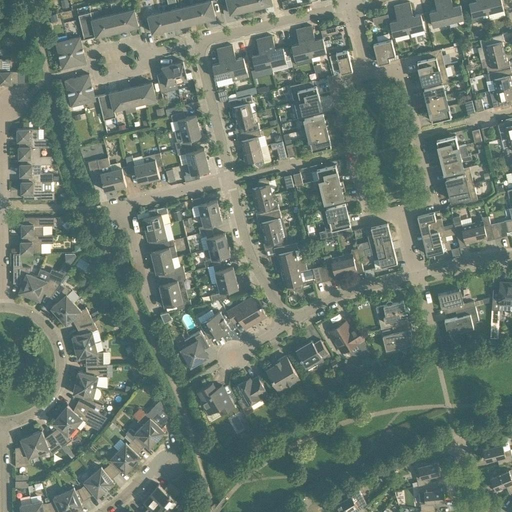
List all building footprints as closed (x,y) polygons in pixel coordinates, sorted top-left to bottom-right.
[(241,12),(237,0),(226,0),(230,14),(241,12)] [(249,0),(237,0),(241,12),(251,9),(249,0)] [(260,0),(249,0),(251,9),(262,6),(260,0)] [(433,26),(448,23),(442,0),(434,0),(437,10),(429,12),(433,26)] [(442,0),(448,23),(464,19),(460,5),(453,7),(451,0),(442,0)] [(488,13),(484,0),(476,0),(477,1),(469,3),(471,11),(469,11),(471,23),(489,18),(488,13)] [(484,0),(488,13),(503,9),(501,0),(484,0)] [(211,1),(201,3),(205,20),(216,18),(211,1)] [(402,4),(409,32),(424,28),(421,14),(413,16),(410,2),(402,4)] [(205,20),(201,3),(190,6),(194,23),(205,20)] [(409,32),(402,4),(394,6),(397,20),(390,22),(393,36),(409,32)] [(184,25),(194,23),(190,6),(180,8),(184,25)] [(173,28),(183,25),(184,25),(180,8),(169,11),(173,28)] [(134,9),(123,12),(128,29),(138,26),(134,9)] [(163,30),(173,28),(169,11),(158,13),(163,30)] [(84,39),(95,37),(89,12),(78,15),(84,39)] [(91,12),(89,12),(95,37),(106,34),(102,17),(92,19),(91,12)] [(117,31),(127,29),(128,29),(123,12),(113,14),(117,31)] [(163,30),(158,13),(148,16),(152,33),(163,30)] [(106,34),(107,34),(117,31),(113,14),(102,17),(106,34)] [(388,14),(373,18),(374,24),(389,20),(388,14)] [(312,26),(304,28),(311,56),(326,52),(323,38),(315,40),(312,26)] [(338,33),(336,27),(321,30),(323,37),(338,33)] [(295,60),(311,56),(304,28),(296,30),(299,44),(292,46),(295,60)] [(485,46),(487,56),(504,52),(502,42),(504,41),(502,34),(499,35),(494,36),(479,40),(481,47),(485,46)] [(287,62),(285,56),(289,55),(287,47),(283,48),(275,50),(272,36),(264,38),(271,66),(272,72),(282,69),(280,63),(287,62)] [(80,37),(68,40),(74,65),(86,62),(83,51),(80,37)] [(255,69),(271,66),(264,38),(256,40),(260,54),(252,56),(255,69)] [(396,55),(392,39),(374,44),(378,60),(379,60),(380,64),(390,61),(389,57),(396,55)] [(63,68),(74,65),(68,40),(56,42),(63,68)] [(225,47),(232,75),(233,81),(248,77),(243,58),(236,59),(232,45),(225,47)] [(233,81),(232,75),(225,47),(217,49),(220,63),(212,65),(216,79),(231,75),(233,81)] [(420,72),(445,66),(441,49),(440,49),(435,51),(428,52),(430,58),(417,61),(420,72)] [(352,67),(348,50),(336,53),(338,62),(332,64),(333,71),(340,69),(341,73),(351,71),(350,67),(352,67)] [(504,52),(487,56),(490,66),(486,67),(488,74),(511,68),(509,61),(507,62),(504,52)] [(0,58),(0,82),(19,83),(18,71),(3,71),(3,58),(0,58)] [(172,64),(177,83),(188,80),(183,62),(172,64)] [(177,83),(172,64),(161,67),(164,77),(158,79),(161,93),(178,89),(176,83),(177,83)] [(317,79),(323,78),(324,78),(321,64),(314,66),(317,79)] [(435,80),(436,85),(436,86),(443,84),(449,83),(445,66),(420,72),(423,83),(435,80)] [(511,74),(511,73),(511,68),(488,74),(489,81),(493,80),(495,90),(511,85),(511,83),(510,75),(511,74)] [(92,88),(89,74),(77,77),(84,103),(95,100),(92,88)] [(72,106),(84,103),(77,77),(65,80),(72,106)] [(290,86),(294,103),(319,97),(316,86),(310,87),(309,81),(290,86)] [(141,85),(145,102),(156,100),(152,82),(141,85)] [(436,86),(436,85),(424,89),(427,100),(445,95),(443,84),(436,86)] [(135,105),(145,102),(141,85),(130,88),(135,105)] [(493,107),(499,106),(503,108),(509,107),(511,103),(509,98),(511,97),(511,85),(495,90),(490,91),(493,107)] [(124,108),(135,105),(130,88),(120,90),(124,108)] [(114,110),(124,108),(120,90),(109,93),(115,117),(116,117),(114,110)] [(226,91),(218,93),(220,102),(228,100),(226,91)] [(104,120),(115,117),(109,93),(98,96),(104,120)] [(235,117),(252,113),(250,103),(253,102),(251,95),(228,101),(230,108),(232,107),(235,117)] [(445,95),(427,100),(429,111),(448,106),(445,95)] [(319,97),(294,103),(298,120),(304,118),(311,116),(309,111),(322,108),(319,97)] [(477,111),(484,110),(481,98),(474,100),(477,111)] [(465,102),(468,114),(475,112),(472,100),(465,102)] [(169,108),(171,114),(184,111),(182,105),(169,108)] [(448,106),(429,111),(432,122),(451,117),(448,106)] [(196,115),(185,117),(184,111),(171,114),(172,121),(178,119),(180,130),(199,126),(196,115)] [(252,113),(235,117),(237,127),(235,128),(237,135),(260,129),(258,122),(255,123),(252,113)] [(323,113),(311,116),(304,118),(307,129),(326,124),(323,113)] [(310,140),(328,135),(326,124),(307,129),(310,140)] [(176,149),(191,145),(190,139),(201,136),(199,126),(180,130),(174,131),(177,142),(175,142),(176,149)] [(491,139),(488,127),(481,129),(484,140),(491,139)] [(40,147),(50,147),(50,139),(39,139),(39,129),(18,129),(18,141),(20,141),(20,147),(40,147)] [(241,141),(243,151),(261,147),(258,136),(261,136),(260,129),(237,135),(238,142),(241,141)] [(475,143),(482,141),(479,129),(472,131),(475,143)] [(328,135),(310,140),(312,151),(331,146),(328,135)] [(437,140),(439,151),(458,147),(455,136),(437,140)] [(280,160),(287,158),(282,141),(271,144),(272,150),(277,149),(280,160)] [(291,144),(286,145),(289,157),(296,155),(293,144),(291,144)] [(186,153),(189,163),(207,159),(204,148),(193,151),(191,145),(176,149),(178,155),(186,153)] [(21,158),(21,164),(41,164),(52,164),(51,156),(40,156),(40,147),(20,147),(19,147),(19,158),(21,158)] [(262,167),(264,163),(261,147),(243,151),(246,162),(251,161),(253,166),(256,168),(262,167)] [(442,162),(461,157),(458,147),(439,151),(442,162)] [(144,162),(149,181),(160,178),(157,166),(163,165),(160,153),(154,154),(154,153),(143,156),(144,162)] [(138,183),(149,181),(144,162),(134,165),(132,155),(126,157),(130,173),(136,172),(138,183)] [(105,191),(116,189),(111,170),(108,157),(88,162),(90,170),(93,169),(96,182),(102,180),(105,191)] [(111,170),(116,189),(127,186),(124,175),(130,173),(126,157),(125,157),(127,166),(111,170)] [(442,162),(444,173),(445,173),(457,170),(464,168),(463,168),(461,157),(442,162)] [(184,176),(186,182),(200,178),(198,172),(209,170),(207,159),(189,163),(191,174),(184,176)] [(41,173),(41,164),(21,164),(20,164),(20,176),(22,175),(22,181),(22,182),(48,182),(53,182),(53,173),(41,173)] [(317,169),(320,180),(338,176),(336,165),(317,169)] [(457,170),(458,176),(446,179),(449,190),(473,184),(469,167),(463,168),(464,168),(457,170)] [(173,169),(166,171),(169,182),(176,181),(173,169)] [(300,173),(293,174),(296,186),(303,184),(300,173)] [(294,189),(291,175),(284,177),(287,188),(290,188),(290,190),(294,189)] [(338,176),(320,180),(322,191),(341,187),(338,176)] [(255,199),(272,195),(269,180),(265,178),(259,180),(257,183),(258,187),(252,188),(255,199)] [(48,191),(48,182),(22,182),(22,181),(22,193),(24,193),(24,199),(54,199),(54,191),(48,191)] [(464,198),(465,204),(478,201),(473,184),(449,190),(451,201),(464,198)] [(331,201),(344,198),(341,187),(322,191),(325,202),(331,201)] [(278,204),(274,205),(272,195),(255,199),(257,209),(255,210),(257,216),(280,211),(278,204)] [(199,205),(201,215),(219,211),(217,200),(206,203),(204,197),(192,200),(193,206),(199,205)] [(323,220),(348,214),(345,203),(333,206),(331,201),(325,202),(319,203),(323,220)] [(187,208),(185,202),(179,203),(180,210),(187,208)] [(168,213),(166,206),(149,210),(150,216),(143,218),(146,229),(164,224),(162,214),(168,213)] [(205,232),(212,230),(211,224),(222,222),(219,211),(201,215),(204,226),(198,227),(200,233),(205,232)] [(280,211),(257,216),(258,223),(261,223),(263,233),(285,227),(283,219),(281,218),(280,211)] [(436,219),(434,211),(418,215),(422,235),(444,230),(441,218),(436,219)] [(327,237),(340,234),(338,228),(350,225),(348,214),(323,220),(327,237)] [(466,243),(476,241),(472,223),(462,226),(459,215),(453,217),(455,227),(456,233),(460,247),(467,245),(466,243)] [(482,221),(472,223),(476,241),(486,238),(487,240),(494,239),(490,224),(488,216),(481,218),(482,221)] [(43,235),(43,226),(54,226),(54,217),(24,217),(24,224),(22,224),(22,236),(23,236),(23,235),(43,235)] [(511,230),(511,219),(504,221),(497,223),(501,237),(508,235),(507,232),(511,230)] [(368,236),(371,248),(392,243),(388,223),(371,227),(373,235),(368,236)] [(497,223),(490,224),(494,239),(501,237),(497,223)] [(168,241),(164,224),(146,229),(148,240),(159,237),(161,243),(168,241)] [(288,245),(288,244),(286,238),(287,236),(285,227),(263,233),(266,243),(263,243),(265,251),(274,248),(288,245)] [(427,255),(444,251),(442,243),(447,242),(446,236),(456,233),(455,227),(444,230),(422,235),(427,255)] [(214,236),(212,230),(205,232),(209,248),(209,249),(228,244),(225,233),(214,236)] [(23,235),(23,236),(23,241),(21,241),(21,253),(42,253),(42,243),(53,243),(53,235),(43,235),(23,235)] [(161,243),(162,249),(151,251),(154,262),(172,258),(177,256),(175,246),(173,240),(168,241),(161,243)] [(278,254),(280,264),(297,260),(303,259),(301,249),(298,249),(297,242),(288,244),(288,245),(274,248),(275,255),(278,254)] [(373,260),(379,259),(381,267),(397,262),(392,243),(371,248),(373,260)] [(209,249),(209,248),(203,250),(206,261),(204,261),(205,267),(213,265),(220,264),(219,258),(230,255),(228,244),(209,249)] [(451,245),(448,246),(450,256),(460,253),(459,246),(451,248),(451,245)] [(352,253),(342,256),(346,273),(356,271),(357,273),(364,271),(360,257),(359,251),(358,248),(351,250),(352,253)] [(66,254),(66,260),(71,264),(77,257),(75,254),(66,254)] [(346,273),(342,256),(332,258),(331,255),(324,257),(326,265),(330,279),(336,278),(336,276),(346,273)] [(80,257),(77,265),(86,270),(90,262),(80,257)] [(176,274),(184,273),(183,266),(174,268),(172,258),(154,262),(157,273),(168,270),(169,276),(176,274)] [(280,264),(283,276),(300,271),(297,260),(280,264)] [(217,282),(236,278),(233,267),(222,269),(220,264),(213,265),(217,282)] [(323,281),(330,279),(326,265),(319,267),(323,281)] [(31,268),(28,267),(13,266),(13,283),(20,284),(20,282),(23,283),(20,291),(19,291),(19,292),(30,296),(37,277),(29,274),(31,268)] [(300,271),(283,276),(285,286),(291,285),(292,289),(295,291),(302,289),(304,286),(303,282),(315,279),(316,283),(323,281),(319,267),(300,271)] [(37,277),(30,296),(41,300),(40,299),(44,291),(46,292),(45,294),(50,297),(60,283),(66,275),(51,269),(47,281),(37,277)] [(184,273),(176,274),(169,276),(171,282),(159,285),(162,296),(180,291),(178,280),(186,279),(185,272),(184,273)] [(66,275),(60,283),(63,285),(68,277),(66,275)] [(229,297),(227,291),(238,288),(236,278),(217,282),(220,293),(210,295),(212,301),(229,297)] [(59,316),(74,302),(67,294),(70,290),(63,285),(60,283),(50,297),(56,301),(56,299),(59,301),(52,307),(51,307),(59,316)] [(511,284),(500,284),(499,304),(511,304),(511,284)] [(73,289),(69,292),(75,300),(80,297),(73,289)] [(456,311),(475,306),(474,301),(462,304),(462,303),(463,303),(459,289),(438,295),(442,308),(449,306),(451,312),(456,311)] [(180,291),(162,296),(165,306),(176,304),(177,310),(191,306),(190,300),(183,302),(180,291)] [(241,303),(227,312),(233,322),(239,319),(245,329),(251,325),(251,324),(257,320),(258,321),(267,316),(261,307),(263,306),(257,297),(243,306),(241,303)] [(392,326),(403,324),(401,318),(403,317),(407,316),(407,314),(408,314),(409,314),(409,313),(410,312),(410,311),(409,311),(409,310),(408,309),(407,309),(405,309),(403,300),(393,303),(393,302),(392,301),(391,301),(390,300),(389,301),(388,301),(387,302),(386,303),(386,304),(386,305),(376,307),(381,329),(392,326)] [(74,321),(76,327),(92,318),(86,308),(81,310),(74,302),(59,316),(67,325),(67,324),(74,318),(75,320),(74,321)] [(450,333),(474,328),(472,322),(479,321),(475,306),(456,311),(457,317),(444,320),(447,329),(448,328),(450,336),(451,336),(450,333)] [(499,310),(492,309),(490,338),(498,338),(499,310)] [(172,319),(168,312),(160,314),(165,323),(172,319)] [(220,312),(207,319),(200,323),(209,338),(216,334),(217,337),(230,330),(220,312)] [(72,336),(75,347),(95,342),(93,332),(98,329),(94,322),(92,318),(76,327),(79,332),(81,331),(82,334),(73,336),(73,335),(72,336)] [(367,344),(360,333),(356,325),(350,329),(346,321),(329,331),(342,353),(358,343),(361,347),(367,344)] [(403,324),(392,326),(394,332),(389,334),(388,329),(382,331),(386,350),(398,347),(400,347),(401,350),(412,347),(411,342),(412,341),(411,336),(410,336),(409,335),(408,335),(407,332),(413,331),(410,322),(403,324)] [(198,341),(204,337),(200,330),(184,340),(188,346),(182,349),(191,365),(207,356),(204,350),(204,349),(203,349),(198,341)] [(297,351),(306,366),(321,357),(323,359),(329,355),(320,340),(314,343),(313,342),(311,341),(297,349),(297,351)] [(98,352),(95,342),(75,347),(78,358),(79,358),(88,355),(88,358),(86,358),(86,365),(104,364),(103,352),(98,352)] [(267,370),(279,390),(299,378),(286,356),(274,362),(276,365),(267,370)] [(334,369),(339,366),(336,360),(330,363),(334,369)] [(108,364),(104,364),(86,365),(86,371),(88,371),(88,374),(79,372),(79,371),(76,382),(96,387),(98,377),(108,376),(108,364)] [(236,386),(243,396),(237,400),(246,414),(252,411),(253,409),(250,403),(261,397),(260,396),(267,392),(258,377),(251,381),(249,378),(236,386)] [(93,397),(96,387),(76,382),(73,394),(74,394),(74,393),(83,395),(82,398),(80,397),(77,403),(98,413),(103,402),(93,397)] [(209,414),(218,408),(221,414),(234,407),(222,386),(216,389),(214,385),(210,385),(198,392),(202,399),(201,400),(209,414)] [(137,421),(142,425),(157,440),(165,431),(164,431),(162,428),(170,419),(160,400),(146,414),(140,408),(133,415),(138,420),(137,421)] [(68,405),(60,414),(76,427),(82,419),(87,421),(86,424),(100,431),(107,418),(98,413),(77,403),(75,408),(76,409),(75,412),(68,406),(68,405)] [(52,433),(62,447),(72,440),(69,435),(76,427),(60,414),(52,423),(53,423),(60,429),(58,430),(57,429),(52,433)] [(157,440),(142,425),(137,421),(142,426),(135,433),(130,428),(125,433),(133,440),(142,449),(146,444),(149,447),(149,448),(157,440)] [(253,428),(250,423),(244,426),(247,432),(253,428)] [(42,430),(31,434),(40,453),(49,449),(52,454),(62,447),(52,433),(47,436),(48,438),(45,439),(42,431),(43,431),(42,430)] [(31,457),(40,453),(31,434),(20,439),(21,440),(21,439),(25,448),(22,448),(22,447),(15,448),(16,467),(32,465),(31,457)] [(126,442),(118,451),(133,465),(141,456),(140,456),(138,453),(142,449),(133,440),(128,445),(126,442)] [(501,443),(493,445),(492,445),(492,446),(483,448),(486,461),(497,458),(499,465),(511,461),(511,457),(510,450),(504,451),(502,444),(501,444),(501,443)] [(113,461),(109,465),(118,474),(122,469),(125,472),(125,473),(133,465),(118,451),(111,459),(113,461)] [(431,483),(430,476),(440,474),(437,461),(428,464),(428,462),(419,465),(419,466),(418,466),(420,473),(416,474),(418,482),(419,486),(431,483)] [(102,467),(93,474),(106,490),(115,482),(114,482),(112,479),(118,474),(109,465),(104,469),(102,467)] [(506,485),(509,494),(511,491),(511,476),(511,477),(509,470),(490,478),(495,489),(506,485)] [(86,483),(81,488),(88,498),(94,493),(97,496),(96,497),(97,497),(106,490),(93,474),(84,481),(86,483)] [(151,493),(167,506),(181,490),(169,482),(164,490),(159,485),(159,484),(151,493)] [(347,511),(350,510),(351,511),(359,511),(364,508),(367,505),(357,486),(345,493),(346,496),(342,499),(343,500),(334,505),(338,511),(347,511)] [(74,487),(64,492),(73,511),(83,506),(83,505),(81,502),(88,498),(81,488),(75,490),(74,487)] [(421,510),(435,511),(434,502),(445,501),(444,489),(424,491),(425,498),(420,499),(421,510)] [(55,500),(49,503),(52,511),(58,511),(61,511),(69,511),(73,511),(64,492),(54,497),(55,500)] [(162,511),(167,506),(151,493),(144,502),(144,503),(145,502),(150,507),(144,511),(162,511)] [(52,511),(49,503),(43,504),(42,501),(31,503),(33,511),(52,511)] [(33,511),(31,503),(20,505),(21,511),(33,511)]
